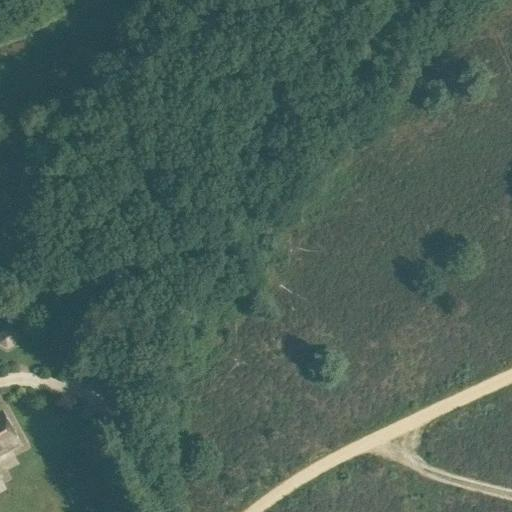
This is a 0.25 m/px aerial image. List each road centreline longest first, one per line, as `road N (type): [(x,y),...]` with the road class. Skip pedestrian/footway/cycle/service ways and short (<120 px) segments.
road 1 (track): [(254,511),(511,373)]
road 2 (track): [(511,491),(417,465),(374,441)]
